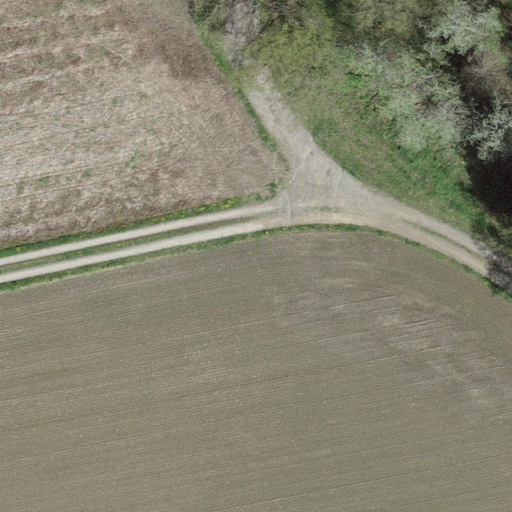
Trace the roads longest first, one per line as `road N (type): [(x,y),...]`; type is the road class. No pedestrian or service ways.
road 1 (track): [(0,272),(333,200)]
road 2 (track): [(234,0),(235,40),(249,74),(333,200)]
road 3 (track): [(333,200),(442,228),(511,288)]
